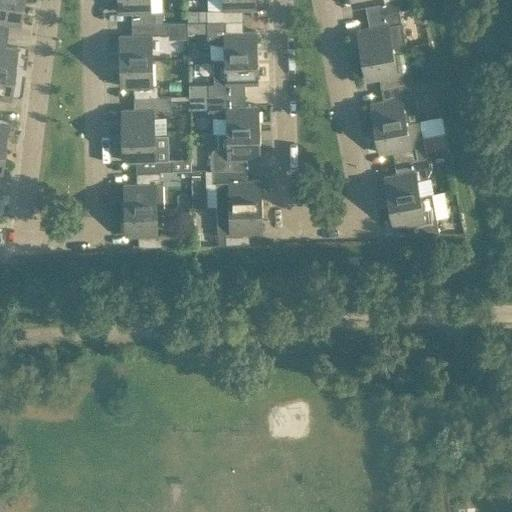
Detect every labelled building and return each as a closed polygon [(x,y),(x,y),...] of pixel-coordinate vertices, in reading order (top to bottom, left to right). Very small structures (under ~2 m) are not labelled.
[(0,0),(0,21),(20,24),(22,0),(0,0)] [(150,10),(149,0),(118,0),(118,11),(131,11),(131,22),(155,22),(155,10),(150,10)] [(254,7),(254,0),(222,0),(223,8),(206,9),(206,20),(242,19),(242,8),(254,7)] [(383,0),(351,0),(352,6),(365,3),(367,15),(399,9),(397,0),(383,0)] [(405,44),(399,9),(367,15),(369,26),(357,28),(361,54),(407,45),(407,44),(405,44)] [(243,30),(242,19),(206,20),(207,40),(224,44),(225,57),(256,56),(255,30),(243,30)] [(151,59),(150,33),(169,33),(168,21),(155,22),(131,22),(132,34),(119,34),(120,60),(151,59)] [(0,71),(14,73),(17,47),(0,44),(0,71)] [(413,82),(407,45),(361,54),(366,79),(378,76),(380,88),(413,82)] [(214,82),(208,82),(209,95),(245,94),(244,82),(257,82),(256,56),(225,57),(213,57),(214,82)] [(152,84),(151,59),(120,60),(121,86),(133,85),(133,97),(157,96),(157,84),(152,84)] [(0,96),(10,98),(14,73),(0,71),(0,96)] [(405,121),(403,110),(417,107),(413,82),(380,88),(383,99),(370,101),(375,127),(406,121),(405,121)] [(257,104),(245,105),(245,94),(209,95),(209,107),(217,117),(226,116),(227,131),(258,131),(257,104)] [(153,133),(152,107),(171,107),(171,96),(157,96),(133,97),(134,108),(121,108),(122,134),(153,133)] [(420,118),(406,121),(375,127),(380,152),(392,150),(394,161),(426,155),(420,118)] [(259,156),(258,131),(227,131),(227,132),(217,132),(218,146),(216,146),(210,152),(211,169),(247,168),(246,156),(259,156)] [(154,159),(153,133),(122,134),(123,160),(135,160),(136,171),(160,170),(171,170),(171,159),(154,159)] [(419,194),(416,179),(426,177),(431,166),(429,155),(426,155),(394,161),(396,172),(384,174),(389,200),(419,194)] [(260,179),(247,179),(247,168),(211,169),(211,180),(215,180),(216,206),(260,205),(260,179)] [(164,182),(160,182),(160,170),(136,171),(136,182),(124,183),(124,209),(155,208),(155,207),(164,207),(164,182)] [(431,192),(419,195),(419,194),(389,200),(393,225),(406,223),(408,235),(439,233),(435,213),(431,192)] [(261,230),(260,205),(216,206),(216,232),(217,232),(217,243),(249,242),(248,231),(261,230)] [(156,233),(155,208),(124,209),(125,234),(138,234),(138,245),(161,245),(161,246),(174,246),(173,233),(156,233)]
